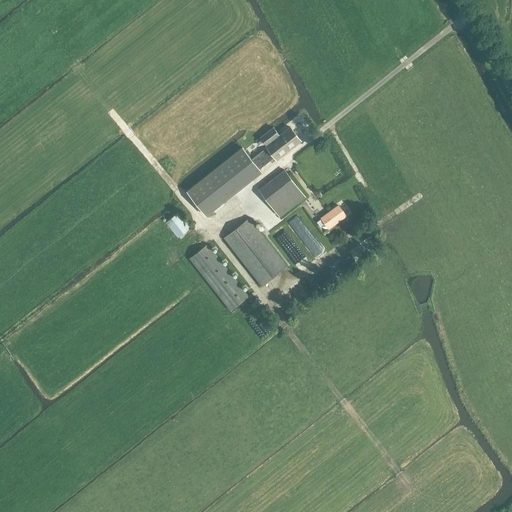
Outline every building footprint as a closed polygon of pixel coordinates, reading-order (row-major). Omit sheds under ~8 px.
[(277,160),(301,141),(290,127),(280,136),(274,128),(261,138),(267,145),(266,146),(267,148),(275,157),(277,160)] [(260,169),(275,157),(267,148),(252,160),(243,148),(187,192),(207,216),(262,172),(260,169)] [(280,216),(306,197),(285,170),(260,190),(280,216)] [(321,218),(322,219),(317,222),(321,228),(326,224),(329,229),(346,216),(338,206),(321,218)] [(262,286),(287,266),(250,218),(224,238),(262,286)] [(248,296),(208,245),(190,258),(231,310),(248,296)]
